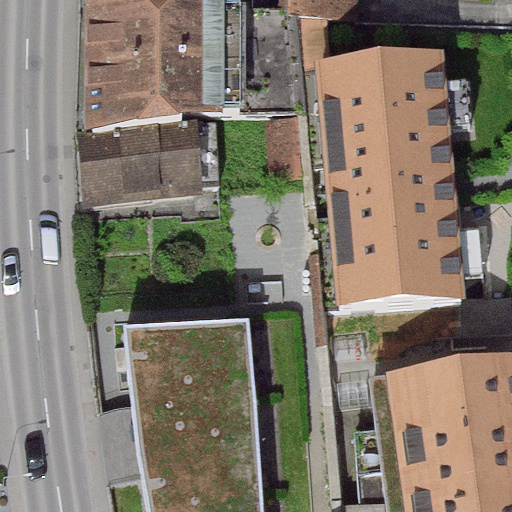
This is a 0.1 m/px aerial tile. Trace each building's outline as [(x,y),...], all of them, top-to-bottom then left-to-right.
[(85,0),(81,131),(201,114),(238,115),(243,0),(85,0)] [(284,0),(284,10),(353,19),(355,0),(284,0)] [(436,51),(316,63),(341,316),(460,304),(448,178),(436,51)] [(201,114),(81,131),(86,204),(205,199),(201,114)] [(307,121),(269,125),(273,179),(311,176),(307,121)] [(262,511),(247,321),(135,330),(138,442),(139,476),(144,511),(262,511)] [(511,511),(511,358),(392,371),(407,511),(511,511)]
